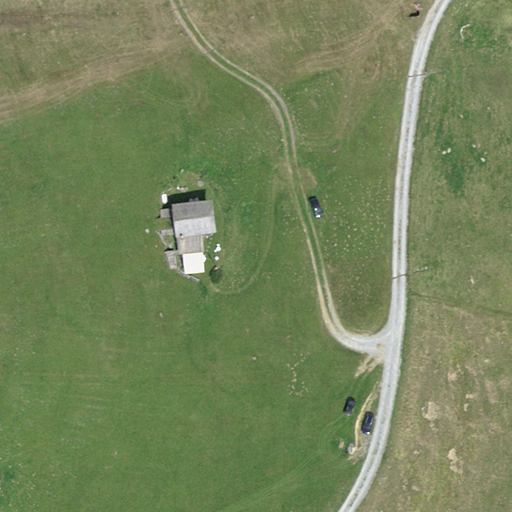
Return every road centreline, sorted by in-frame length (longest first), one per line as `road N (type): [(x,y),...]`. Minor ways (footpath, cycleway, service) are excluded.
road 1 (track): [(446,0),(422,46),(401,179),(381,441),(346,511)]
road 2 (track): [(394,343),(355,341),(332,319),(282,101),(190,22),(183,0)]
